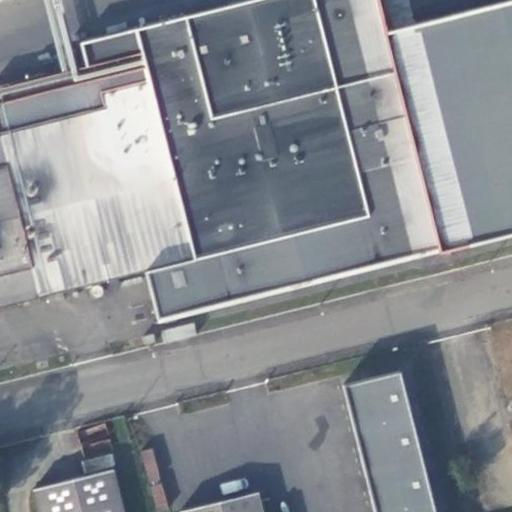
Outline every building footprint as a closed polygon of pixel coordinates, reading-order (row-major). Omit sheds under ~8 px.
[(0,0),(0,307),(45,296),(146,271),(159,321),(436,251),(437,253),(511,234),(511,0),(251,0),(134,29),(140,53),(0,87),(0,0)] [(165,343),(196,335),(193,323),(162,331),(165,343)] [(433,511),(398,370),(342,385),(373,511),(433,511)] [(124,511),(113,467),(33,488),(39,511),(124,511)] [(262,511),(258,491),(180,510),(180,511),(262,511)]
